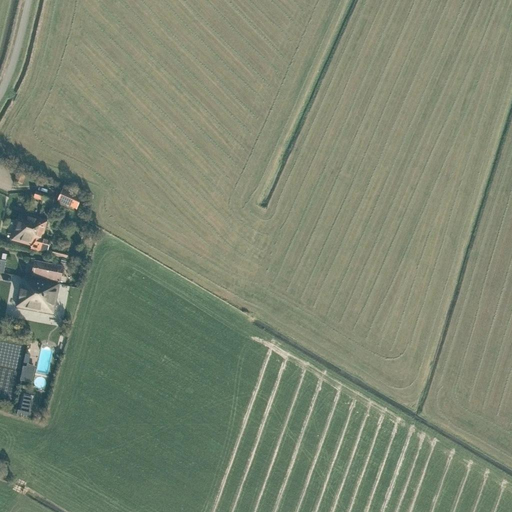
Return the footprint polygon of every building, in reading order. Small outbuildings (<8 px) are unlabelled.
[(25,177),(17,174),(14,181),(22,185),(25,177)] [(63,190),(58,201),(73,208),(78,197),(63,190)] [(35,191),(33,198),(42,201),(44,194),(35,191)] [(44,195),(42,204),(52,207),(54,198),(44,195)] [(36,232),(39,219),(20,214),(18,222),(16,222),(13,234),(20,236),(21,234),(25,235),(26,230),(36,232)] [(39,219),(36,232),(33,246),(31,246),(30,249),(47,254),(50,241),(43,239),(47,221),(39,219)] [(12,241),(31,246),(33,246),(36,232),(26,230),(25,235),(21,234),(20,236),(13,234),(12,241)] [(33,280),(58,285),(59,281),(61,281),(64,267),(34,261),(31,276),(33,276),(33,280)] [(17,307),(53,314),(59,285),(58,285),(33,280),(26,278),(24,287),(21,286),(17,307)] [(32,413),(30,413),(34,395),(28,394),(29,386),(21,384),(19,394),(21,394),(18,410),(19,410),(17,417),(30,420),(32,413)]
